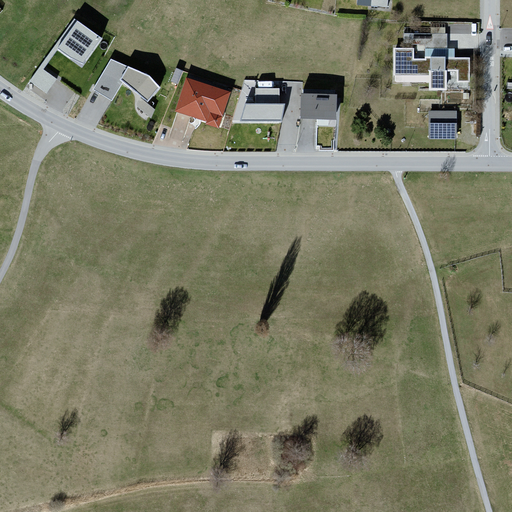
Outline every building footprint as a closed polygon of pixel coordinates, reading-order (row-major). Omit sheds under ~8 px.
[(388,0),(373,0),(374,1),(371,1),(371,6),(387,8),(388,0)] [(59,51),(83,68),(103,40),(78,23),(59,51)] [(404,49),(392,49),(391,74),(427,74),(427,88),(443,89),(443,74),(465,74),(465,59),(450,59),(450,49),(440,49),(440,39),(404,39),(404,49)] [(128,67),(111,60),(92,91),(112,103),(123,84),(120,82),(128,69),(128,67)] [(42,65),(30,80),(47,93),(59,78),(42,65)] [(148,105),(160,89),(149,79),(128,69),(120,82),(123,84),(140,99),(148,105)] [(230,94),(186,79),(175,114),(207,123),(210,114),(223,118),(230,94)] [(279,90),(255,90),(255,106),(279,106),(279,90)] [(301,96),(300,123),(336,123),(337,97),(301,96)] [(148,105),(140,99),(137,105),(137,107),(138,109),(151,120),(155,111),(148,105)] [(245,106),(240,124),(281,125),(285,106),(279,106),(255,106),(245,106)] [(457,113),(427,113),(427,142),(457,142),(457,113)] [(223,118),(210,114),(207,123),(206,126),(219,131),(223,118)]
